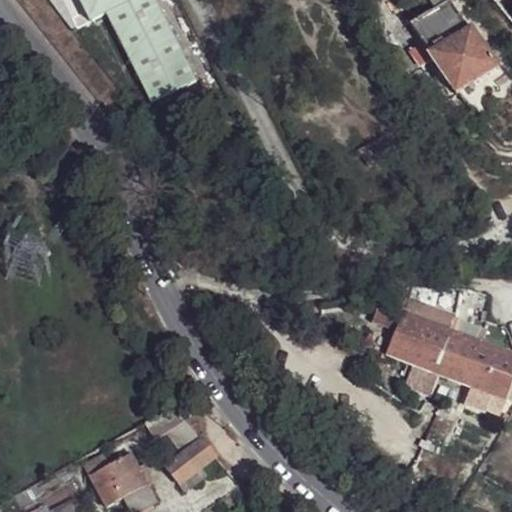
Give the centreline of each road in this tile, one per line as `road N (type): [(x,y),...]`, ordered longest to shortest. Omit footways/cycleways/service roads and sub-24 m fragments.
road 1 (unclassified): [(0,14),(99,144),(152,269),(225,382),(342,511)]
road 2 (unknown): [(175,304),(349,222),(428,230),(511,204)]
